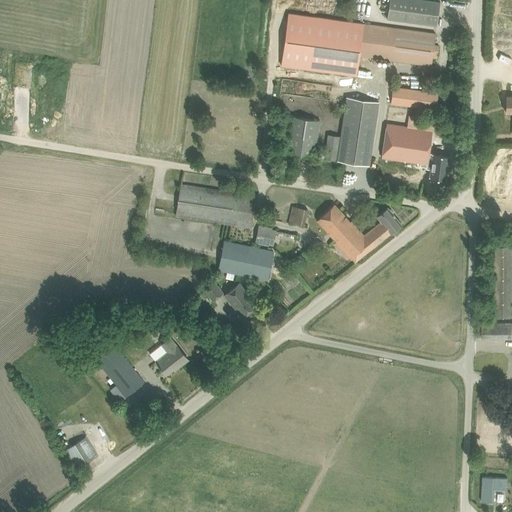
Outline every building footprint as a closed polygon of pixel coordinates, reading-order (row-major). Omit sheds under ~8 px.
[(389,0),(387,18),(436,25),(439,1),(429,0),(389,0)] [(438,44),(434,44),(435,33),(287,13),(280,66),(356,76),(359,56),(431,65),(432,57),(437,58),(438,44)] [(438,92),(428,91),(392,87),(390,104),(436,109),(438,92)] [(369,165),(370,155),(379,101),(345,96),(339,136),(328,134),(324,158),(369,165)] [(313,157),(315,147),(319,120),(291,116),(286,152),(313,157)] [(383,148),(381,157),(404,161),(403,168),(412,169),(413,162),(420,163),(419,166),(426,167),(425,170),(452,174),(454,156),(452,156),(429,152),(434,119),(424,118),(409,116),(407,126),(386,123),(383,148)] [(251,227),(255,205),(256,196),(180,184),(175,215),(251,227)] [(346,259),(350,255),(355,261),(401,224),(388,207),(377,216),(381,221),(364,235),(362,232),(351,220),(350,220),(334,203),(316,220),(335,241),(332,244),(346,259)] [(308,209),(292,205),(288,221),(304,226),(308,209)] [(258,224),(254,243),(268,246),(268,245),(273,245),(276,230),(272,229),(272,227),(258,224)] [(273,251),(263,249),(225,241),(218,269),(267,280),(273,251)] [(491,317),(511,316),(511,247),(491,247),(491,317)] [(212,300),(223,291),(213,280),(203,288),(212,300)] [(257,304),(250,297),(239,282),(224,294),(241,316),(257,304)] [(511,338),(511,323),(482,323),(482,338),(511,338)] [(167,351),(155,361),(165,374),(172,368),(174,370),(187,359),(169,336),(161,343),(167,351)] [(135,370),(131,364),(130,364),(113,341),(93,357),(125,396),(144,382),(135,370)] [(86,436),(62,451),(74,470),(98,455),(86,436)] [(507,490),(507,478),(483,476),(482,501),(494,501),(495,489),(507,490)]
